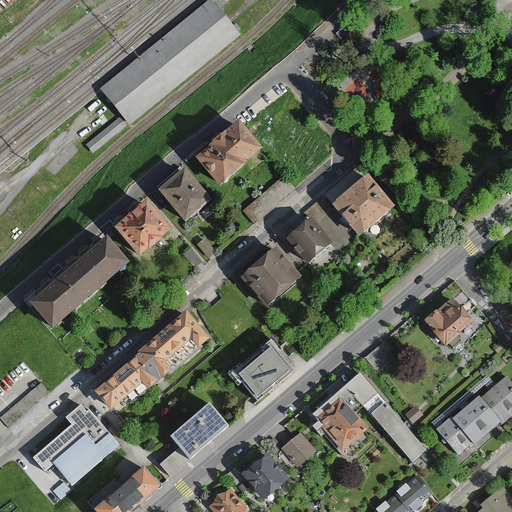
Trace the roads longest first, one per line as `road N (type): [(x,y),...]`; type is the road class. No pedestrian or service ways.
road 1 (residential): [(0,458),(361,151),(290,65),(0,310)]
road 2 (tertiary): [(171,499),(449,261)]
